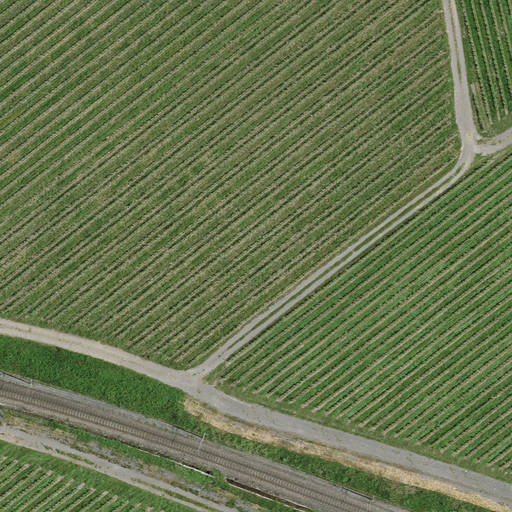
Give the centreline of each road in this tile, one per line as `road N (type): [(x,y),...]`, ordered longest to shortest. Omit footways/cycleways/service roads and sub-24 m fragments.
road 1 (track): [(511,497),(215,402),(107,354),(0,327)]
road 2 (track): [(473,147),(450,177),(180,384)]
road 3 (track): [(0,431),(220,511)]
road 4 (track): [(450,0),(473,147),(494,146),(511,133)]
